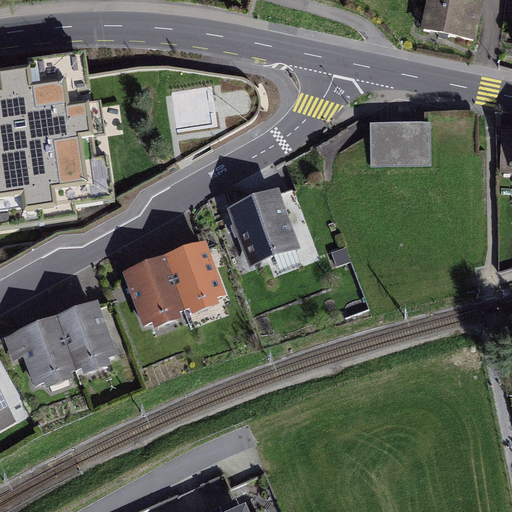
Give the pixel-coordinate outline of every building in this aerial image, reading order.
[(483,0),(428,0),(423,34),(477,43),(483,0)] [(5,50),(0,50),(0,240),(87,225),(86,209),(124,205),(108,100),(89,101),(88,89),(96,86),(94,42),(19,51),(21,60),(6,60),(5,50)] [(261,127),(260,91),(174,93),(175,129),(261,127)] [(432,162),(432,114),(372,113),(372,162),(432,162)] [(279,197),(230,215),(251,272),(300,254),(279,197)] [(206,246),(165,263),(188,319),(230,302),(206,246)] [(347,247),(332,251),(337,267),(352,263),(347,247)] [(165,263),(124,280),(147,336),(188,319),(165,263)] [(98,305),(57,320),(76,370),(81,368),(85,374),(111,364),(108,357),(116,354),(98,305)] [(57,320),(6,339),(14,359),(25,355),(36,384),(43,382),(45,389),(74,378),(71,372),(76,370),(57,320)] [(0,431),(18,422),(0,388),(0,431)]
